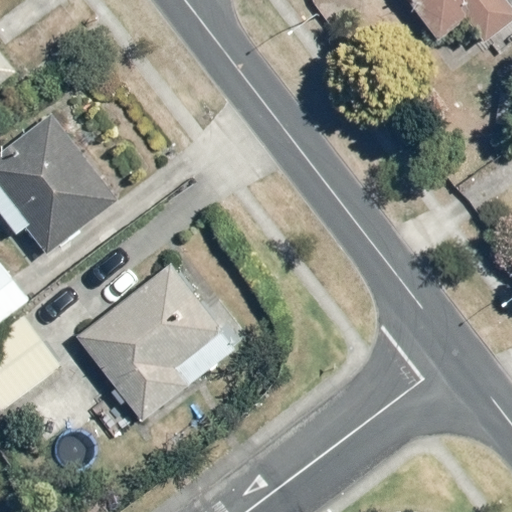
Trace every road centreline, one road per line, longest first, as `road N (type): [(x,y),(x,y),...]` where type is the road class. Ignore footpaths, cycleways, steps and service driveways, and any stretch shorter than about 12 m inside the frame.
road 1 (residential): [(458,354),(183,0)]
road 2 (residential): [(248,511),(458,354)]
